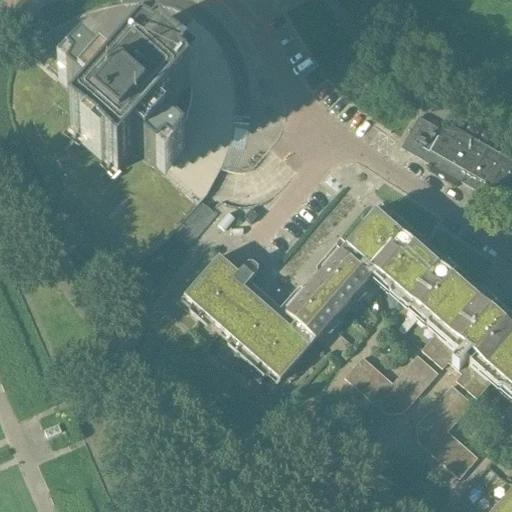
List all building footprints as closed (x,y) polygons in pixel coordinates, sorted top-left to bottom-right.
[(58,29),(43,40),(25,58),(18,73),(14,87),(14,108),(45,186),(69,237),(85,253),(101,261),(115,264),(131,261),(143,258),(155,251),(201,202),(213,187),(218,179),(225,161),(229,143),(232,126),(233,106),(232,87),(229,69),(226,58),(215,39),(197,20),(181,10),(165,7),(148,4),(125,4),(101,10),(76,19),(58,29)] [(442,133),(434,129),(418,120),(400,151),(430,168),(428,173),(456,189),(459,184),(486,199),(490,192),(511,204),(511,163),(446,126),(442,133)] [(185,229),(181,225),(174,234),(189,247),(216,217),(204,207),(185,229)] [(511,334),(432,265),(375,215),(345,249),(371,273),(439,333),(460,351),(447,365),(461,377),(473,363),(494,381),(511,396),(511,334)] [(280,384),(314,344),(370,281),(367,278),(371,273),(345,249),(285,318),(294,326),(290,331),(234,282),(239,277),(238,276),(219,259),(183,299),(280,384)] [(248,265),(238,276),(239,277),(248,285),(258,274),(257,274),(263,267),(254,259),(248,266),(248,265)] [(439,333),(435,338),(421,354),(442,372),(447,365),(460,351),(439,333)] [(344,381),(385,417),(402,416),(437,377),(417,359),(392,387),(362,360),(344,381)] [(494,381),(473,363),(461,377),(455,384),(476,402),(494,381)] [(417,428),(417,445),(459,482),(477,461),(447,435),(471,407),(451,389),(417,428)] [(47,441),(61,435),(58,427),(44,433),(47,441)] [(511,511),(511,492),(494,511),(511,511)]
